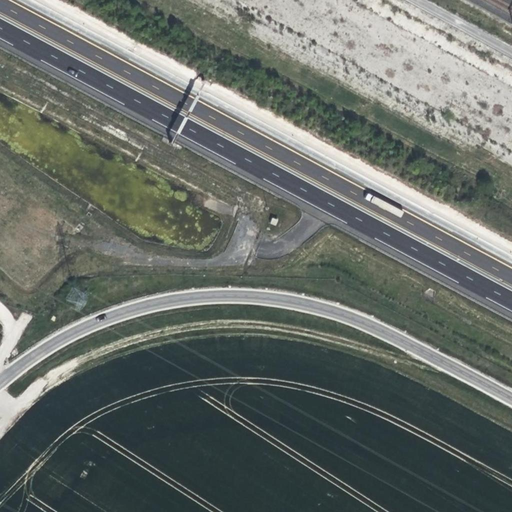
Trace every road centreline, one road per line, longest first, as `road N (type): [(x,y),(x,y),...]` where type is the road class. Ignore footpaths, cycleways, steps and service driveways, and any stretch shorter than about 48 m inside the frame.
road 1 (motorway): [(0,26),(511,300)]
road 2 (motorway): [(511,272),(1,0)]
road 3 (tertiary): [(0,382),(41,349),(101,319),(225,294),(339,311),(511,399)]
road 4 (track): [(15,409),(98,350),(174,329),(249,326),(382,352),(511,416)]
